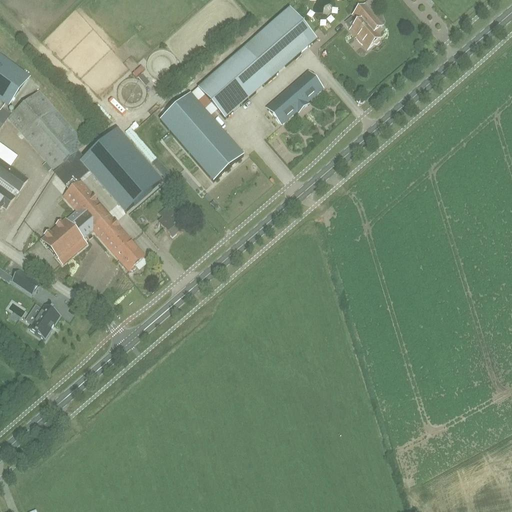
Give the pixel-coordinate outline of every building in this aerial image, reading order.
[(381,39),(375,33),(382,28),(364,7),(353,17),(359,24),(351,32),(357,39),(356,40),(361,47),(363,46),(367,51),(374,45),(376,46),(379,43),(379,41),(381,39)] [(225,121),(270,82),(316,41),(289,11),(198,90),(225,121)] [(0,131),(8,120),(56,174),(86,147),(86,146),(78,138),(39,93),(12,117),(2,109),(5,105),(7,106),(28,77),(0,55),(0,131)] [(323,90),(309,74),(267,111),(281,127),(323,90)] [(160,123),(213,184),(243,158),(190,97),(160,123)] [(160,184),(116,134),(84,161),(82,163),(91,173),(126,214),(160,184)] [(0,187),(13,197),(17,192),(19,194),(28,181),(0,160),(0,187)] [(146,258),(81,183),(64,198),(76,213),(66,222),(65,221),(61,224),(61,223),(56,227),(57,228),(50,234),(49,234),(45,237),(45,238),(41,241),(63,266),(87,245),(83,241),(86,239),(88,241),(92,237),(90,235),(93,232),(126,270),(129,273),(130,272),(132,273),(136,269),(135,267),(146,258)] [(7,209),(15,199),(13,197),(0,187),(0,212),(4,207),(7,209)] [(172,240),(185,229),(168,209),(160,216),(165,223),(160,226),(172,240)] [(114,263),(99,275),(114,293),(129,280),(114,263)] [(24,291),(32,296),(32,297),(33,296),(39,287),(31,281),(19,273),(12,283),(24,291)] [(43,312),(32,327),(30,331),(36,335),(36,336),(38,337),(44,341),(60,318),(54,313),(52,312),(45,308),(43,312)]
